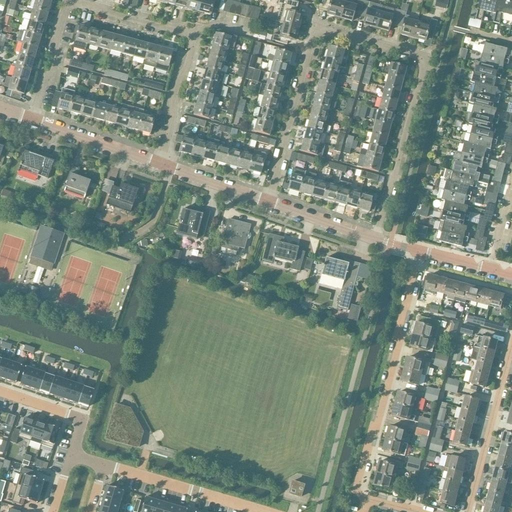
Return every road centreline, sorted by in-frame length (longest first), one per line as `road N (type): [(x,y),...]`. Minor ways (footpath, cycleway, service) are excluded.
road 1 (residential): [(413,511),(355,491),(420,251)]
road 2 (residential): [(374,238),(426,58),(315,28)]
road 3 (residential): [(268,201),(315,28)]
road 4 (residential): [(466,511),(511,344)]
road 5 (residential): [(261,511),(102,464)]
road 6 (residential): [(32,119),(160,163)]
road 7 (residential): [(160,163),(194,36)]
road 8 (residential): [(69,2),(194,36)]
road 9 (residential): [(69,2),(32,119)]
road 10 (residential): [(70,454),(82,420),(0,393)]
